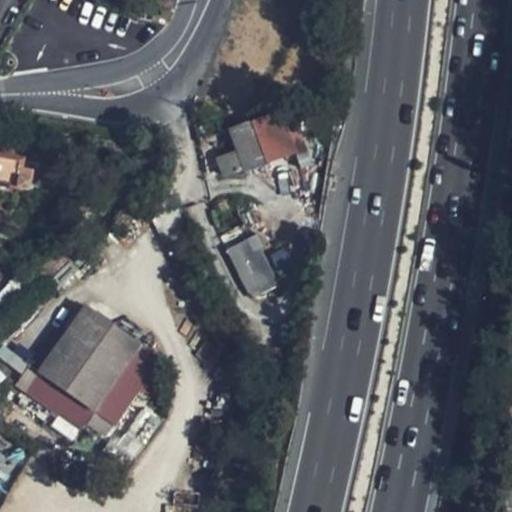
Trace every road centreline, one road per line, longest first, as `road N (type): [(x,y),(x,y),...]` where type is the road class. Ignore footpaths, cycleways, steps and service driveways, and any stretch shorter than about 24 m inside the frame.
road 1 (motorway): [(402,0),(368,235),(313,511)]
road 2 (motorway): [(397,511),(432,341),(480,0)]
road 3 (residential): [(0,99),(114,95),(181,54),(198,0)]
